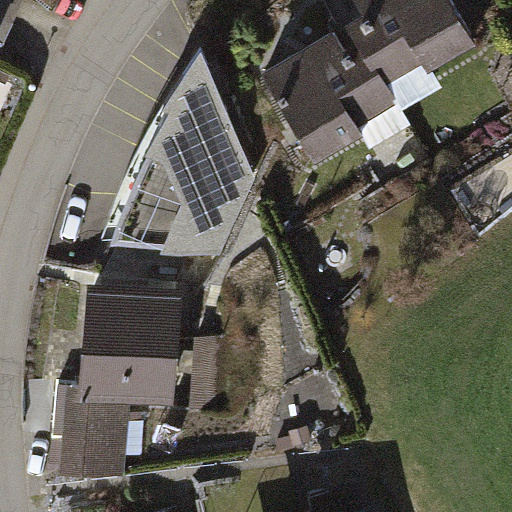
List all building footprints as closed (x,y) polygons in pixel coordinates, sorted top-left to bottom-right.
[(0,0),(0,44),(5,47),(26,0),(0,0)] [(479,44),(453,0),(358,0),(365,12),(263,69),(316,162),(365,133),(360,123),(399,101),(388,83),(426,62),(431,71),(479,44)] [(131,188),(112,244),(221,251),(256,178),(234,126),(179,97),(152,142),(131,188)] [(186,288),(90,280),(80,393),(96,395),(120,397),(132,401),(176,405),(186,288)] [(55,470),(117,472),(122,401),(83,398),(78,397),(77,391),(61,391),(55,470)] [(385,511),(383,500),(326,511),(385,511)]
